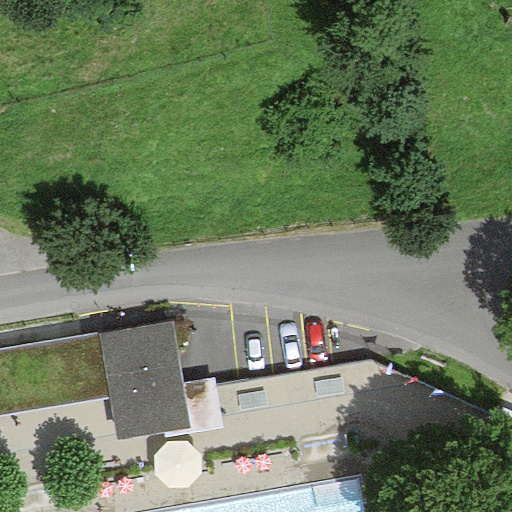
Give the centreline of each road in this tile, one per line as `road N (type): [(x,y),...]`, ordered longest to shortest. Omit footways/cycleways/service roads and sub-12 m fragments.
road 1 (unclassified): [(352,259),(0,303)]
road 2 (unclassified): [(511,353),(427,296),(352,259)]
road 3 (unclassified): [(352,259),(511,243)]
